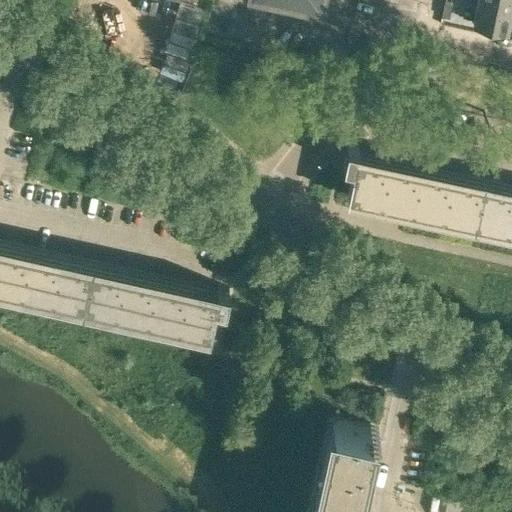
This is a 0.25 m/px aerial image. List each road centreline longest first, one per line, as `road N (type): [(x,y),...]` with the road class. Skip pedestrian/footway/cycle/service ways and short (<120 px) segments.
road 1 (residential): [(259,208),(0,7)]
road 2 (residential): [(511,381),(386,305),(259,208)]
road 3 (residential): [(343,103),(383,128),(511,155)]
road 4 (residential): [(259,208),(343,103)]
